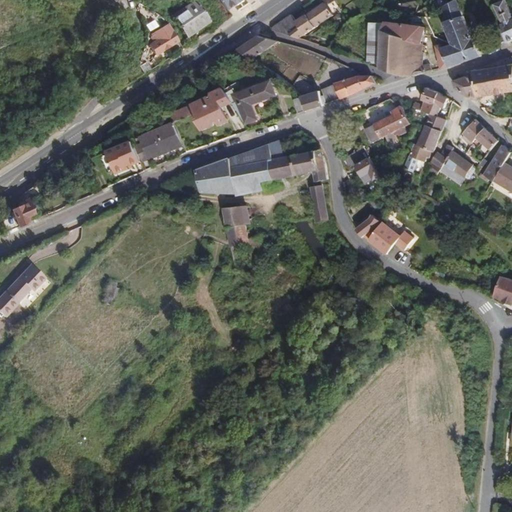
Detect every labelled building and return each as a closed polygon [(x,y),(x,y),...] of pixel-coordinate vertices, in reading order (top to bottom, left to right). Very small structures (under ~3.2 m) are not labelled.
[(162,15),(168,4),(161,0),(157,0),(152,9),(162,15)] [(210,22),(195,0),(171,16),(187,38),(210,22)] [(217,0),(225,11),(240,0),(217,0)] [(481,52),(476,37),(474,38),(470,28),(458,0),(453,0),(451,1),(450,0),(437,0),(435,2),(438,6),(441,8),(443,5),(445,6),(447,21),(445,22),(450,35),(453,45),(460,64),(482,56),(481,52)] [(511,40),(511,12),(507,0),(504,1),(496,5),(504,24),(502,25),(503,27),(507,42),(507,43),(511,40)] [(298,39),(333,16),(324,3),(296,22),(292,15),(287,18),(272,28),(272,30),(298,39)] [(383,30),(386,22),(370,23),(368,49),(381,50),(383,30)] [(433,72),(431,65),(423,66),(425,52),(423,52),(424,44),(422,44),(426,28),(386,22),(383,30),(381,50),(380,66),(380,69),(399,76),(416,76),(433,72)] [(154,56),(177,42),(166,24),(153,33),(154,35),(150,38),(153,42),(148,45),(154,56)] [(507,42),(503,27),(494,31),(499,45),(507,42)] [(252,60),(279,41),(259,36),(250,42),(237,51),(252,60)] [(460,64),(453,45),(443,48),(442,45),(437,46),(440,57),(442,69),(460,64)] [(380,66),(381,50),(368,49),(367,63),(380,66)] [(150,70),(146,63),(139,67),(144,73),(150,70)] [(511,65),(473,72),(473,75),(454,81),(456,88),(465,96),(469,98),(471,98),(478,98),(511,91),(511,65)] [(351,95),(376,83),(372,76),(359,76),(336,83),(336,84),(342,99),(351,95)] [(258,120),(252,104),(277,95),(272,81),(238,94),(236,95),(239,100),(234,102),(234,103),(234,104),(246,124),(258,120)] [(342,99),(336,84),(323,90),(325,96),(326,103),(327,104),(342,99)] [(236,95),(233,87),(226,91),(227,92),(234,102),(239,100),(236,95)] [(229,121),(223,108),(234,103),(234,102),(227,92),(226,91),(224,88),(212,93),(214,95),(193,105),(197,113),(200,112),(202,117),(200,118),(197,120),(203,130),(216,125),(215,123),(217,121),(219,126),(229,121)] [(445,109),(449,99),(440,93),(427,88),(422,100),(425,101),(423,106),(415,103),(413,107),(415,108),(432,114),(436,105),(445,109)] [(82,101),(89,93),(85,89),(78,96),(82,101)] [(322,97),(321,91),(302,97),(302,98),(306,111),(324,105),(324,104),(322,97)] [(306,111),(302,98),(295,100),(299,114),(306,111)] [(195,114),(191,105),(171,114),(176,122),(176,123),(195,114)] [(408,132),(404,127),(412,124),(411,122),(402,106),(400,107),(392,112),(394,115),(374,125),(365,129),(372,143),(377,141),(379,140),(385,137),(390,146),(399,142),(396,136),(399,135),(400,137),(408,132)] [(415,108),(411,122),(424,125),(426,126),(418,145),(416,144),(411,156),(405,169),(414,172),(420,160),(426,162),(428,157),(431,158),(433,151),(435,152),(436,150),(443,131),(448,120),(432,114),(415,108)] [(492,150),(500,141),(476,119),(464,134),(465,135),(473,143),(474,144),(479,148),(483,144),(491,150),(491,149),(492,150)] [(171,151),(169,146),(175,144),(177,148),(185,145),(176,123),(176,122),(141,137),(144,144),(150,159),(151,159),(171,151)] [(473,143),(465,135),(462,138),(470,145),(473,143)] [(326,164),(324,158),(321,150),(285,157),(281,141),(197,171),(201,192),(236,193),(237,195),(264,190),(262,182),(315,172),(317,182),(328,180),(326,167),(326,164)] [(141,162),(132,142),(107,152),(116,174),(128,169),(127,167),(141,162)] [(150,159),(144,144),(137,146),(143,161),(150,159)] [(448,145),(442,154),(447,158),(449,159),(442,169),(432,162),(432,163),(431,171),(438,176),(441,171),(460,185),(474,165),(466,159),(464,158),(453,151),(455,149),(448,145)] [(506,163),(511,152),(504,145),(485,175),(490,179),(494,182),(495,181),(506,163)] [(363,146),(342,160),(347,172),(352,168),(359,164),(370,157),(363,146)] [(439,152),(432,162),(442,169),(449,159),(447,158),(442,154),(439,152)] [(483,167),(488,161),(485,158),(482,161),(481,163),(481,162),(479,165),(481,166),(483,167)] [(380,176),(370,159),(357,166),(367,184),(380,176)] [(511,191),(511,166),(506,163),(495,181),(511,191)] [(490,179),(485,175),(484,174),(482,173),(480,176),(488,182),(490,179)] [(102,190),(96,177),(87,181),(94,193),(102,190)] [(329,219),(324,185),(312,187),(319,222),(329,219)] [(33,214),(28,200),(19,204),(17,198),(9,204),(11,208),(12,210),(19,227),(28,223),(26,217),(33,214)] [(247,225),(243,206),(224,208),(232,248),(251,244),(247,225)] [(252,224),(248,206),(243,206),(247,225),(252,224)] [(379,224),(381,221),(374,215),(372,219),(377,227),(379,224)] [(372,219),(357,230),(362,236),(364,237),(365,236),(370,232),(377,227),(372,219)] [(402,236),(384,222),(374,235),(370,240),(388,255),(394,248),(392,247),(395,243),(397,244),(405,251),(415,238),(406,231),(402,236)] [(333,248),(327,238),(322,242),(328,252),(333,248)] [(17,301),(30,288),(32,291),(45,277),(31,265),(0,297),(0,311),(5,317),(18,302),(17,301)] [(511,280),(502,276),(494,297),(503,300),(503,301),(511,304),(511,280)] [(117,300),(120,289),(115,287),(116,283),(110,281),(103,304),(110,305),(112,298),(117,300)] [(387,290),(374,282),(370,290),(383,297),(387,290)]
